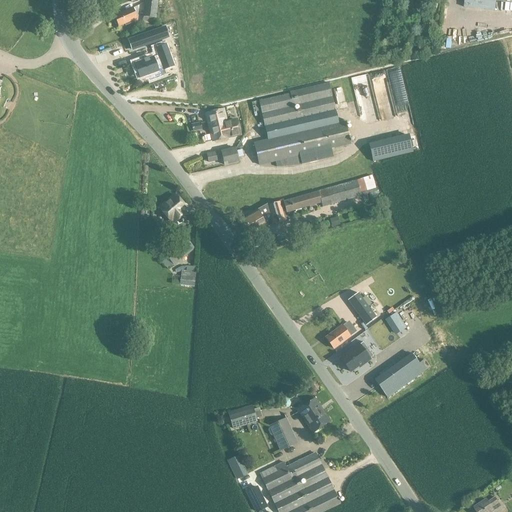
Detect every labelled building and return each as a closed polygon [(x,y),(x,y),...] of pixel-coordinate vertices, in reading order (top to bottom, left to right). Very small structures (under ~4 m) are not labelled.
[(145,0),(143,20),(156,21),(158,0),(145,0)] [(504,0),(464,0),(464,8),(495,11),(495,1),(504,2),(504,0)] [(132,20),(137,18),(132,8),(114,16),(118,26),(124,24),(125,25),(133,22),(132,20)] [(166,28),(129,40),(132,50),(169,38),(166,28)] [(135,64),(140,78),(158,71),(157,70),(162,68),(163,70),(174,66),(166,46),(156,50),(159,59),(154,61),(153,57),(135,64)] [(289,92),(290,94),(258,101),(264,128),(335,111),(328,83),(289,92)] [(346,88),(350,100),(355,99),(351,87),(346,88)] [(227,123),(225,116),(224,109),(206,113),(213,141),(230,137),(240,134),(237,121),(227,123)] [(0,135),(1,137),(11,131),(3,119),(0,121),(0,135)] [(200,122),(192,124),(193,131),(201,129),(200,122)] [(344,122),(254,143),(259,165),(350,144),(344,122)] [(369,145),(373,161),(412,152),(408,135),(369,145)] [(219,144),(221,159),(236,157),(234,142),(219,144)] [(220,160),(218,151),(206,154),(208,163),(220,160)] [(357,181),(318,192),(283,202),(286,212),(321,202),(322,207),(361,196),(357,181)] [(174,196),(159,209),(170,222),(171,221),(173,223),(186,213),(184,211),(185,209),(174,196)] [(270,213),(273,224),(284,221),(278,202),(268,205),(270,213)] [(267,220),(265,216),(270,213),(268,205),(268,204),(239,220),(248,236),(266,226),(264,222),(267,220)] [(147,220),(151,225),(161,217),(157,213),(147,220)] [(184,240),(177,245),(185,254),(192,249),(184,240)] [(195,278),(181,276),(180,285),(194,286),(195,278)] [(358,293),(348,300),(365,325),(375,318),(358,293)] [(392,330),(395,334),(405,327),(403,323),(392,330)] [(342,353),(347,349),(341,342),(349,336),(341,326),(325,337),(332,348),(336,345),(342,353)] [(434,335),(413,347),(420,358),(440,346),(434,335)] [(361,343),(340,358),(350,374),(371,361),(361,343)] [(412,353),(374,380),(387,397),(424,370),(412,353)] [(298,410),(312,432),(329,421),(314,399),(298,410)] [(233,430),(257,422),(256,419),(262,417),(259,408),(253,410),(252,406),(228,414),(233,430)] [(269,426),(280,450),(296,443),(285,418),(269,426)] [(259,474),(277,511),(324,511),(340,504),(315,452),(287,466),(284,461),(259,474)] [(248,473),(238,455),(227,460),(237,479),(238,478),(248,473)] [(256,487),(246,492),(256,511),(266,507),(260,495),(261,495),(259,491),(258,491),(256,487)] [(487,500),(474,508),(477,511),(494,511),(492,508),(499,504),(495,498),(488,502),(487,500)]
